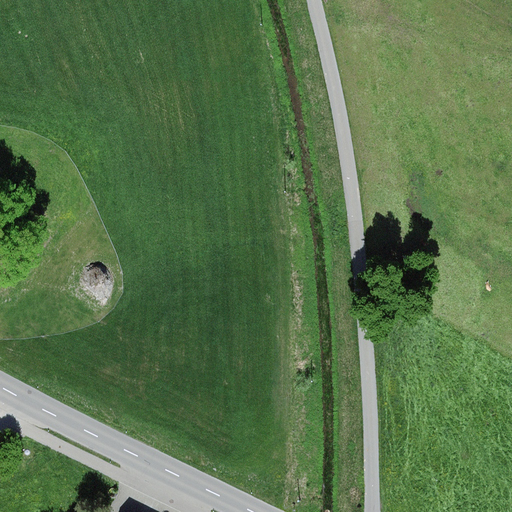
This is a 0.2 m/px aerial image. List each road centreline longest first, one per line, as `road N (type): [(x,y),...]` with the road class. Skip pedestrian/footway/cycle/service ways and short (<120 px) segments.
road 1 (unclassified): [(325,0),(374,213),(373,511)]
road 2 (tertiary): [(244,511),(0,387)]
